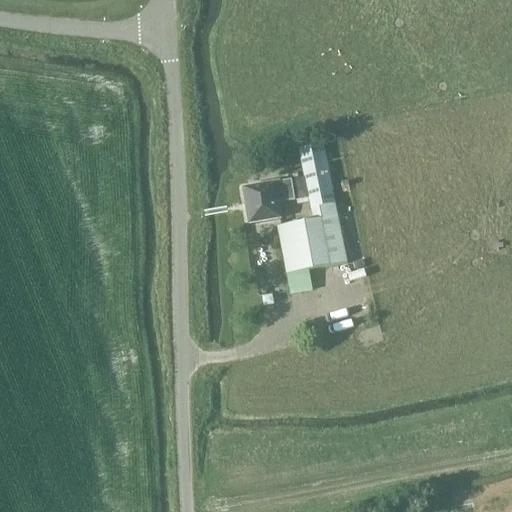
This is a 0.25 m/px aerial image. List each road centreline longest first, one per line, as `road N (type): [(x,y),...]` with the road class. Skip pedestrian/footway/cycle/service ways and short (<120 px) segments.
road 1 (unclassified): [(189,511),(167,34)]
road 2 (unclassified): [(0,20),(167,34)]
